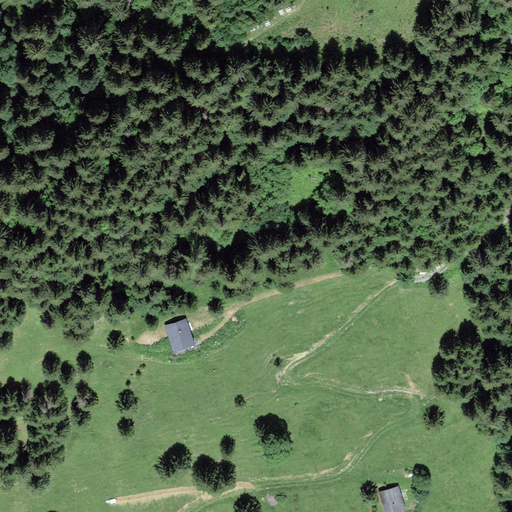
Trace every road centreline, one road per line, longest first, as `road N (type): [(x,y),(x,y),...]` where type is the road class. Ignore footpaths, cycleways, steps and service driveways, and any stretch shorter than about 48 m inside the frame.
road 1 (track): [(191,511),(242,492),(327,479),(417,414),(415,398),(287,384),(286,377),(383,291),(430,268)]
road 2 (track): [(511,215),(430,268),(357,265),(195,318)]
